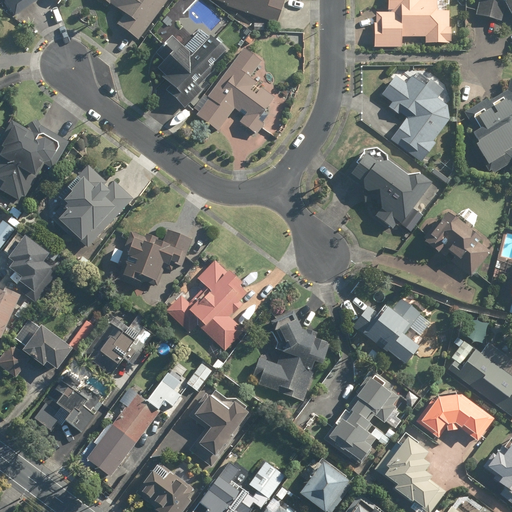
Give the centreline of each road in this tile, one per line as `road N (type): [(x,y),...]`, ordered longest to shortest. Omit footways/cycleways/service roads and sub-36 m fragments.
road 1 (residential): [(270,188),(242,192),(184,170),(82,89),(60,60)]
road 2 (residential): [(333,0),(327,109),(287,175),(270,188)]
